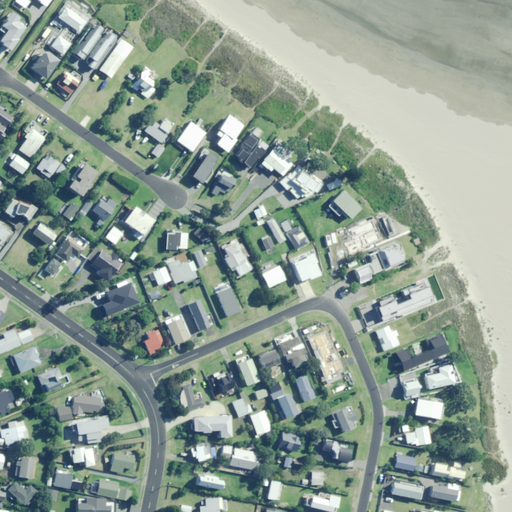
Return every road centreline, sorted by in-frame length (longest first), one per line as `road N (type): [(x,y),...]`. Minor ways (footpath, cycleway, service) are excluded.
road 1 (unclassified): [(137,382),(311,302),(332,304),(378,414),(361,511)]
road 2 (residential): [(0,71),(176,197)]
road 3 (tertiary): [(0,278),(137,382)]
road 4 (tertiary): [(137,382),(159,439),(147,511)]
